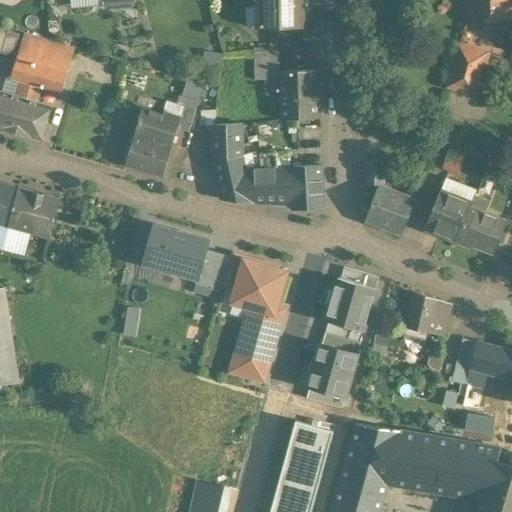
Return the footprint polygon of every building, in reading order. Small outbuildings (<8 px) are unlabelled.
[(255,0),(256,28),(305,27),(304,0),(255,0)] [(511,0),(468,0),(469,20),(511,18),(511,0)] [(19,34),(0,28),(0,52),(12,56),(19,34)] [(43,39),(24,33),(22,41),(41,46),(42,43),(43,39)] [(74,48),(43,39),(42,43),(73,52),(74,48)] [(41,46),(22,41),(17,57),(37,62),(41,46)] [(73,52),(42,43),(41,46),(37,62),(67,72),(73,52)] [(485,55),(459,47),(455,60),(481,68),(485,55)] [(279,51),(254,53),(256,80),(266,79),(266,73),(278,72),(280,72),(280,71),(279,51)] [(222,56),(206,54),(204,69),(219,72),(222,56)] [(37,62),(17,57),(11,78),(19,81),(30,84),(37,62)] [(481,68),(455,60),(448,85),(474,93),(481,68)] [(67,72),(37,62),(30,84),(61,93),(67,72)] [(319,69),(280,71),(280,72),(278,72),(279,92),(280,119),(321,118),(319,69)] [(278,72),(266,73),(266,79),(266,92),(279,92),(278,72)] [(483,75),(477,94),(489,98),(495,79),(483,75)] [(15,96),(19,81),(11,78),(6,77),(2,92),(15,96)] [(187,97),(185,106),(196,109),(203,85),(186,79),(181,95),(187,97)] [(2,92),(1,92),(0,94),(0,128),(16,133),(30,84),(19,81),(15,96),(2,92)] [(30,84),(16,133),(41,140),(46,124),(48,125),(50,119),(48,118),(51,106),(37,102),(41,87),(30,84)] [(172,132),(176,133),(178,129),(185,106),(168,101),(164,114),(176,118),(172,132)] [(196,109),(185,106),(178,129),(189,132),(196,109)] [(164,114),(142,108),(125,165),(163,177),(176,133),(172,132),(176,118),(164,114)] [(215,110),(202,110),(202,127),(212,127),(212,126),(216,125),(215,110)] [(216,125),(212,126),(212,127),(212,141),(213,163),(221,199),(253,202),(246,169),(252,169),(249,153),(242,155),(241,124),(216,125)] [(212,127),(202,127),(203,141),(212,141),(212,127)] [(452,160),(446,158),(442,167),(459,173),(462,163),(460,163),(464,153),(456,150),(452,160)] [(255,152),(249,153),(252,169),(268,168),(288,167),(288,151),(255,152)] [(384,160),(364,161),(365,185),(379,184),(385,186),(384,160)] [(288,167),(268,168),(268,184),(270,184),(273,204),(292,205),(292,209),(323,207),(321,166),(288,167)] [(252,169),(246,169),(253,202),(273,204),(270,184),(268,184),(268,168),(252,169)] [(469,169),(464,171),(463,177),(465,181),(470,182),(475,180),(476,175),(474,170),(469,169)] [(445,178),(441,190),(471,202),(475,193),(476,190),(445,178)] [(18,187),(0,182),(0,224),(8,227),(18,187)] [(385,186),(379,184),(365,221),(402,235),(416,198),(385,186)] [(60,198),(18,187),(8,227),(29,232),(49,238),(60,198)] [(471,202),(441,190),(426,228),(456,240),(469,207),(471,202)] [(475,193),(471,202),(469,207),(484,213),(489,199),(475,193)] [(484,213),(469,207),(456,240),(456,241),(471,247),(472,244),(494,253),(506,222),(484,213)] [(8,227),(0,224),(0,246),(23,253),(29,232),(8,227)] [(208,241),(156,227),(146,263),(162,268),(164,262),(181,267),(179,272),(197,277),(196,283),(221,290),(223,284),(230,257),(206,250),(208,241)] [(245,257),(232,253),(230,257),(223,284),(236,288),(244,260),(245,260),(245,257)] [(245,260),(244,260),(236,288),(232,302),(249,307),(246,318),(253,320),(256,309),(275,314),(277,306),(287,272),(245,260)] [(372,282),(334,272),(320,323),(357,334),(372,282)] [(5,287),(0,287),(0,384),(20,382),(5,287)] [(452,304),(412,291),(404,327),(444,336),(452,304)] [(275,314),(256,309),(253,320),(246,318),(234,358),(244,360),(268,367),(284,308),(277,306),(275,314)] [(395,327),(377,324),(373,344),(390,347),(395,327)] [(465,339),(457,370),(469,373),(470,369),(477,342),(465,339)] [(511,350),(477,341),(477,342),(470,369),(487,374),(511,380),(511,350)] [(355,357),(316,345),(310,367),(348,379),(355,357)] [(244,360),(234,358),(230,371),(240,374),(244,360)] [(268,367),(244,360),(240,374),(264,381),(268,367)] [(342,401),(348,379),(310,367),(303,390),(342,401)] [(487,374),(470,369),(469,373),(467,382),(484,387),(487,374)] [(104,386),(77,382),(74,404),(101,407),(104,386)] [(454,394),(446,392),(445,400),(453,401),(454,394)] [(466,436),(494,437),(495,414),(467,413),(466,436)] [(388,484),(467,498),(483,501),(495,461),(497,452),(401,438),(403,429),(341,420),(316,511),(385,511),(380,511),(388,484)] [(495,461),(483,501),(467,498),(462,511),(511,511),(511,464),(497,461),(495,461)] [(224,487),(198,481),(194,499),(220,505),(224,487)] [(218,511),(220,505),(194,499),(190,511),(218,511)]
